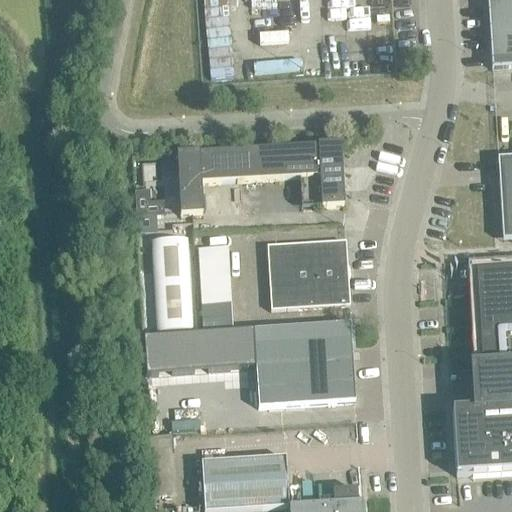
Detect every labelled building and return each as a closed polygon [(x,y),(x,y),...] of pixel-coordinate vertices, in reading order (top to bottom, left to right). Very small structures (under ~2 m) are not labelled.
[(511,0),(487,0),(486,0),(491,72),(511,70),(511,0)] [(339,148),(317,149),(319,181),(322,180),(323,187),(319,187),(320,210),(320,211),(342,209),(338,149),(339,149),(339,148)] [(317,149),(256,153),(258,184),(319,181),(317,149)] [(256,153),(197,156),(199,187),(258,184),(256,153)] [(199,187),(197,156),(176,157),(176,158),(179,218),(179,219),(201,217),(199,194),(196,194),(196,188),(199,187)] [(501,235),(510,243),(511,242),(511,161),(496,162),(501,235)] [(166,204),(152,205),(152,192),(137,193),(138,221),(167,219),(166,204)] [(191,333),(186,242),(150,244),(155,335),(191,333)] [(266,250),(270,314),(349,309),(345,245),(266,250)] [(197,252),(202,336),(231,335),(226,250),(197,252)] [(480,372),(475,373),(476,382),(474,382),(473,383),(472,384),(471,385),(470,386),(470,388),(470,389),(470,390),(470,391),(471,392),(472,393),(473,394),(474,394),(475,395),(477,395),(478,412),(451,414),(455,479),(511,474),(511,274),(474,277),(480,372)] [(254,371),(257,412),(354,403),(350,350),(349,327),(250,333),(254,371)] [(202,336),(178,338),(182,377),(254,371),(250,333),(231,335),(202,336)] [(200,466),(202,511),(275,511),(287,511),(284,461),(200,466)]
